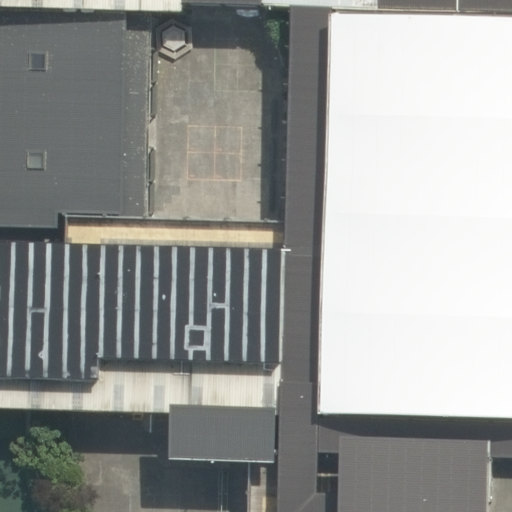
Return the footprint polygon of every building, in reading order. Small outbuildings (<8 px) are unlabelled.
[(0,0),(0,12),(159,16),(194,16),(194,8),(193,0),(0,0)] [(193,0),(194,8),(271,11),(271,0),(193,0)] [(271,0),(271,11),(301,12),(339,13),(384,14),(384,0),(271,0)] [(511,0),(384,0),(384,14),(511,18),(511,0)] [(73,219),(154,221),(159,16),(0,12),(0,228),(64,230),(65,219),(73,219)] [(352,511),(353,497),(327,496),(328,455),(329,419),(339,13),(301,12),(296,224),(290,467),(289,511),(352,511)] [(511,423),(511,18),(384,14),(339,13),(329,419),(511,423)] [(154,221),(73,219),(72,250),(0,248),(0,413),(184,417),(183,465),(290,467),(296,224),(154,221)] [(511,423),(329,419),(328,455),(355,455),(355,441),(499,445),(499,458),(511,458),(511,423)] [(497,511),(499,458),(499,445),(355,441),(355,455),(353,497),(352,511),(497,511)]
